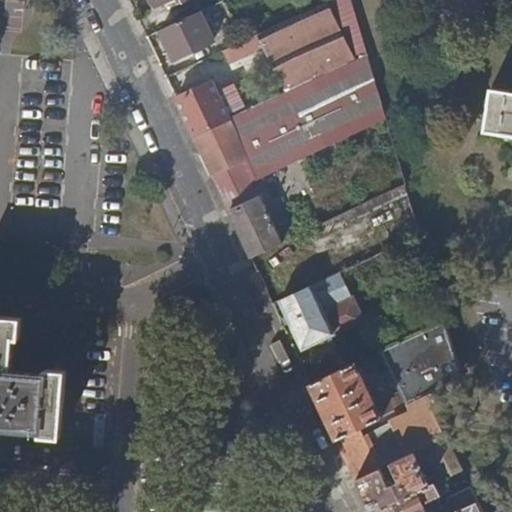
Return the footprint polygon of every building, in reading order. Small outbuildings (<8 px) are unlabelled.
[(236,22),(226,0),(223,0),(203,10),(162,29),(176,58),(215,40),(213,34),(236,22)] [(199,0),(203,10),(223,0),(199,0)] [(355,58),(328,0),(259,33),(266,46),(287,90),(355,58)] [(349,0),(328,0),(355,58),(287,90),(288,92),(297,87),(367,55),(349,0)] [(259,33),(229,47),(234,60),(266,46),(259,33)] [(231,76),(220,81),(231,106),(242,101),(231,76)] [(214,79),(176,96),(190,125),(195,135),(232,118),(214,79)] [(297,87),(288,92),(300,116),(309,111),(297,87)] [(511,92),(492,90),(485,131),(511,135),(511,92)] [(232,118),(240,137),(249,156),(260,179),(262,178),(317,152),(306,130),(300,116),(288,92),(232,118)] [(232,118),(195,135),(204,156),(207,155),(206,152),(240,137),(232,118)] [(406,184),(386,120),(368,128),(387,193),(406,184)] [(325,121),(306,130),(317,152),(336,144),(325,121)] [(214,170),(212,171),(224,196),(252,183),(260,179),(249,156),(215,172),(214,170)] [(262,178),(260,179),(252,183),(258,196),(261,195),(268,192),(262,178)] [(258,196),(252,183),(224,196),(228,206),(236,223),(252,256),(282,242),(261,195),(258,196)] [(409,195),(406,184),(387,193),(315,227),(319,238),(409,195)] [(420,233),(409,195),(319,238),(311,241),(327,278),(420,233)] [(300,291),(312,285),(306,273),(294,279),(300,291)] [(338,305),(326,278),(312,285),(300,291),(286,297),(281,299),(294,326),(338,305)] [(286,297),(300,291),(294,279),(280,285),(286,297)] [(365,321),(355,297),(338,305),(294,326),(303,345),(334,331),(337,335),(365,321)] [(0,511),(0,410),(7,411),(7,427),(42,430),(42,435),(63,437),(69,370),(48,368),(48,373),(15,370),(17,339),(23,339),(25,318),(0,315),(0,511)] [(461,369),(446,318),(382,349),(408,404),(410,404),(434,392),(460,380),(461,369)] [(371,366),(367,357),(357,362),(356,361),(312,382),(325,410),(338,437),(393,411),(387,401),(379,406),(362,371),(371,366)] [(440,405),(434,392),(410,404),(412,411),(405,414),(409,421),(396,427),(393,423),(382,427),(383,429),(343,447),(348,458),(358,479),(383,467),(392,463),(417,451),(430,445),(449,436),(437,411),(440,405)] [(464,468),(449,436),(430,445),(445,478),(464,468)] [(383,467),(358,479),(366,497),(373,511),(432,484),(417,451),(392,463),(401,481),(396,484),(393,478),(389,480),(383,467)] [(432,484),(373,511),(429,511),(425,503),(442,494),(439,488),(446,485),(443,478),(437,481),(433,483),(432,484)] [(456,511),(480,501),(472,485),(454,494),(449,503),(436,508),(437,509),(437,511),(456,511)] [(484,511),(480,501),(456,511),(484,511)]
